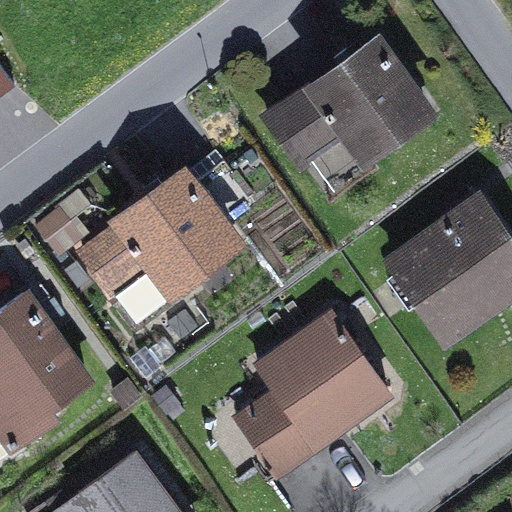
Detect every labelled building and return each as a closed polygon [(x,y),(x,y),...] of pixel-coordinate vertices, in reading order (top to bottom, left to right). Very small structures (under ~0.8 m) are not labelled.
[(347,131),(362,152),(426,106),(379,40),(354,57),(342,66),(270,116),(302,162),(347,131)] [(347,47),(335,56),(342,66),(354,57),(347,47)] [(0,65),(0,97),(15,86),(0,65)] [(362,152),(368,161),(433,115),(426,106),(362,152)] [(186,173),(194,184),(225,160),(217,150),(186,173)] [(138,321),(176,292),(171,285),(234,238),(225,226),(257,202),(225,160),(194,184),(186,173),(166,188),(154,197),(84,250),(138,321)] [(159,179),(147,188),(154,197),(166,188),(159,179)] [(479,199),(471,188),(453,201),(452,198),(438,208),(447,222),(479,199)] [(422,300),(447,335),(511,288),(511,244),(479,199),(447,222),(393,260),(402,272),(422,300)] [(410,309),(422,300),(402,272),(390,281),(410,309)] [(0,457),(57,416),(52,408),(88,382),(24,292),(0,309),(0,457)] [(231,425),(268,475),(388,388),(332,309),(259,362),(280,390),(231,425)] [(178,511),(134,452),(53,511),(178,511)]
